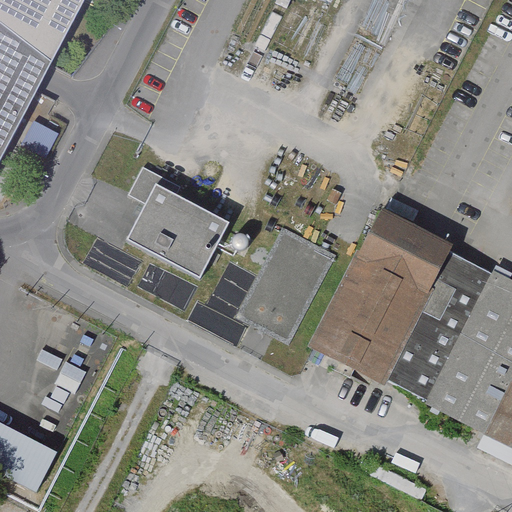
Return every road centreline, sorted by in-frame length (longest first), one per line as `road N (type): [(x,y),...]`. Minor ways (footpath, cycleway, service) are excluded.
road 1 (unclassified): [(462,511),(318,413),(20,263)]
road 2 (unclassified): [(158,0),(20,263)]
